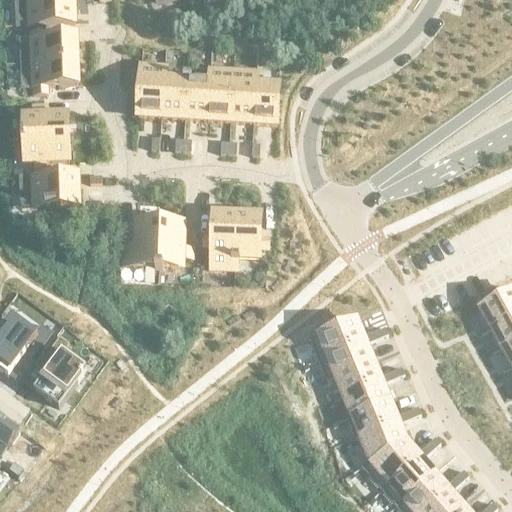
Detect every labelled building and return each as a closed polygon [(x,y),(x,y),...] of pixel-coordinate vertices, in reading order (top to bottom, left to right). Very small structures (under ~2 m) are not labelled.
[(17,28),(17,29),(75,27),(74,0),(39,0),(19,1),(20,27),(17,28)] [(23,67),(78,65),(77,41),(46,42),(46,35),(33,35),(33,43),(22,43),(23,67)] [(48,90),(78,89),(78,65),(23,67),(24,91),(35,90),(35,98),(48,97),(48,90)] [(166,70),(142,69),(139,121),(162,122),(165,82),(166,82),(166,70)] [(209,84),(210,84),(208,125),(231,126),(234,74),(210,73),(209,84)] [(257,76),(234,74),(231,126),(253,128),(256,87),(257,87),(257,76)] [(183,83),(166,82),(165,82),(162,122),(185,124),(188,80),(184,80),(183,83)] [(192,80),(188,80),(185,124),(208,125),(210,84),(209,84),(191,83),(192,80)] [(279,89),(257,87),(256,87),(253,128),(277,129),(279,89)] [(34,119),(24,119),(24,139),(22,139),(22,143),(69,141),(68,118),(45,118),(45,110),(34,110),(34,119)] [(69,141),(22,143),(22,147),(25,147),(25,167),(36,166),(36,175),(47,175),(47,166),(69,165),(69,141)] [(160,154),(161,142),(153,142),(152,154),(160,154)] [(183,156),(184,144),(176,143),(175,155),(183,156)] [(191,156),(192,144),(184,144),(183,156),(191,156)] [(229,158),(229,146),(221,146),(221,158),(229,158)] [(237,159),(237,147),(229,146),(229,158),(237,159)] [(259,160),(260,148),(252,148),(251,160),(259,160)] [(90,187),(102,186),(102,178),(90,179),(90,187)] [(78,179),(20,181),(20,183),(24,182),(25,209),(46,208),(46,210),(57,210),(57,208),(78,207),(78,211),(79,211),(78,179)] [(203,240),(203,250),(212,250),(212,261),(232,261),(231,264),(236,264),(237,217),(213,217),(213,240),(203,240)] [(237,217),(236,264),(240,264),(240,262),(259,262),(260,252),(269,252),(270,242),(260,242),(261,218),(237,217)] [(136,260),(136,270),(155,271),(155,274),(159,274),(161,227),(137,226),(136,249),(128,249),(127,260),(136,260)] [(161,227),(159,274),(163,274),(163,271),(183,272),(183,262),(192,262),(192,251),(184,251),(185,228),(161,227)] [(511,295),(481,312),(492,332),(511,321),(511,295)] [(511,345),(511,321),(492,332),(502,351),(511,345)] [(0,373),(9,380),(25,357),(33,363),(52,336),(41,328),(33,338),(30,336),(24,331),(24,332),(13,323),(5,333),(2,336),(0,337),(0,373)] [(365,345),(366,348),(377,344),(374,336),(363,341),(356,324),(319,339),(327,360),(365,345)] [(377,344),(389,339),(385,332),(374,336),(377,344)] [(55,364),(34,393),(59,412),(88,374),(63,355),(70,347),(61,340),(47,358),(55,364)] [(373,365),(366,348),(365,345),(327,360),(336,380),(373,365)] [(511,345),(502,351),(511,368),(511,345)] [(383,388),(394,384),(391,376),(380,381),(373,365),(336,380),(344,400),(381,385),(383,388)] [(394,384),(405,379),(402,372),(391,376),(394,384)] [(389,404),(383,388),(381,385),(344,400),(352,420),(389,404)] [(398,424),(396,421),(389,404),(352,420),(360,440),(398,424)] [(418,412),(407,416),(410,424),(421,419),(418,412)] [(407,416),(396,421),(398,424),(360,440),(371,466),(406,444),(399,428),(410,424),(407,416)] [(0,418),(0,458),(1,459),(2,460),(8,452),(20,436),(21,434),(0,418)] [(432,456),(441,448),(436,442),(426,450),(432,456)] [(423,464),(432,456),(426,450),(417,458),(406,444),(371,466),(390,487),(420,461),(423,464)] [(434,477),(423,464),(420,461),(390,487),(404,504),(434,477)] [(19,479),(24,473),(14,466),(10,473),(19,479)] [(464,474),(455,482),(460,488),(469,481),(464,474)] [(446,490),(434,477),(404,504),(410,511),(427,511),(448,493),(446,490)] [(455,482),(446,490),(448,493),(427,511),(459,511),(463,510),(451,496),(460,488),(455,482)]
